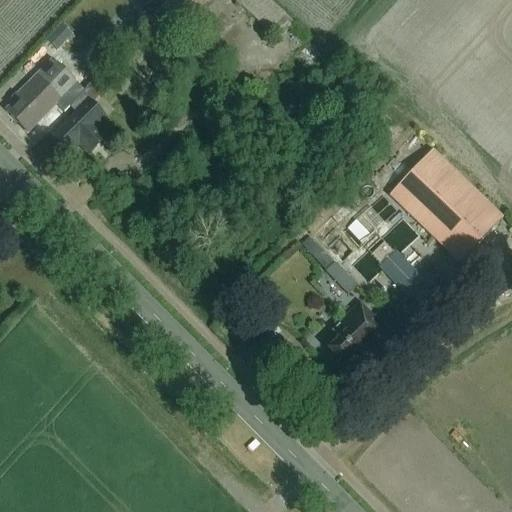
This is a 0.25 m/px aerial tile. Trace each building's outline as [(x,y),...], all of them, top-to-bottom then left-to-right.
[(229,0),(269,35),(271,33),(278,39),(292,24),(264,0),(171,0),(162,11),(183,29),(209,0),(229,0)] [(70,107),(81,95),(50,65),(16,100),(18,102),(6,115),(27,135),(60,102),(68,109),(70,107)] [(89,86),(81,95),(70,107),(77,114),(51,140),(68,156),(78,146),(86,155),(103,138),(94,129),(104,119),(91,106),(107,90),(96,79),(89,86)] [(431,155),(390,198),(460,265),(501,222),(431,155)] [(333,283),(342,275),(334,266),(326,275),(333,283)] [(421,285),(407,270),(394,283),(407,298),(421,285)] [(366,372),(381,358),(367,344),(377,335),(369,327),(374,323),(359,308),(331,335),(339,343),(329,353),(338,363),(332,369),(343,380),(360,365),(366,372)]
